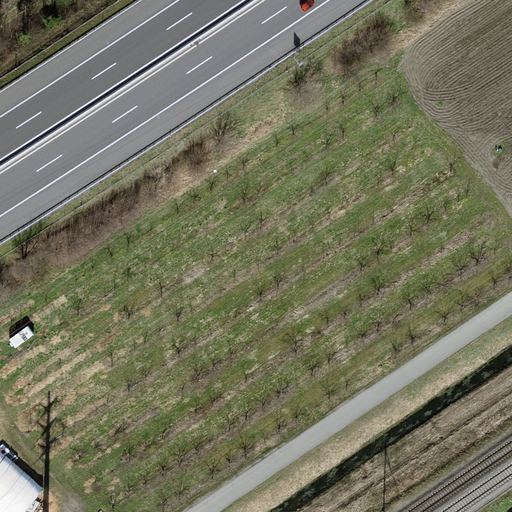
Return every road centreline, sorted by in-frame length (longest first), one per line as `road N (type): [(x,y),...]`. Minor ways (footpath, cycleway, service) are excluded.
road 1 (unclassified): [(207,511),(511,306)]
road 2 (motorway): [(0,195),(296,0)]
road 3 (motorway): [(203,0),(0,134)]
